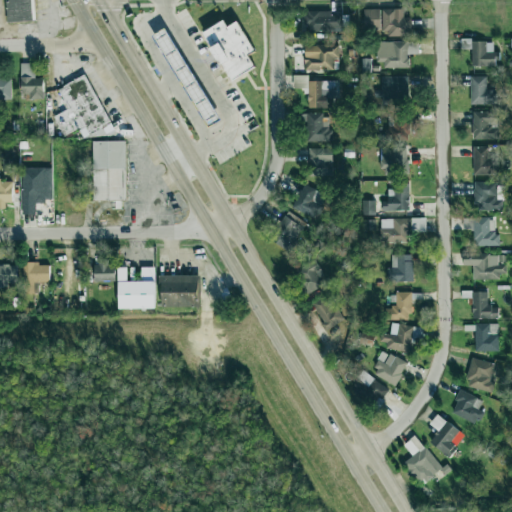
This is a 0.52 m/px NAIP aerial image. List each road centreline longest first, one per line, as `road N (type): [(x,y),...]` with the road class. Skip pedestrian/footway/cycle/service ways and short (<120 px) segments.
road 1 (secondary): [(406,511),(96,0)]
road 2 (secondary): [(73,0),(381,511)]
road 3 (residential): [(440,0),(444,360),(427,400),(398,431),(351,461)]
road 4 (residential): [(278,0),(280,158),(272,184),(232,221)]
road 5 (residential): [(0,234),(199,232),(232,221)]
